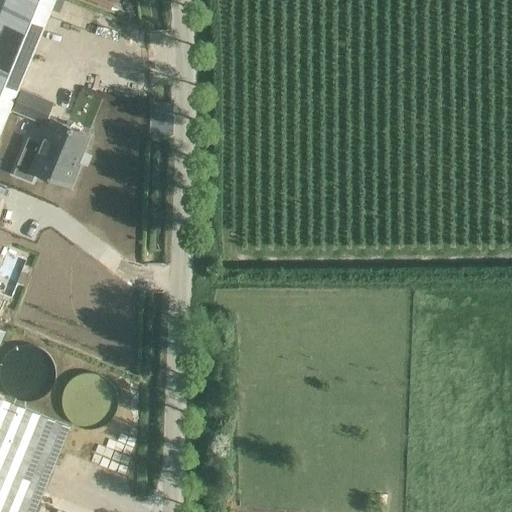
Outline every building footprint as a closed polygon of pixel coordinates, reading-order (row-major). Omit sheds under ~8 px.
[(0,133),(55,0),(3,0),(0,9),(0,133)] [(97,23),(93,36),(99,38),(96,47),(122,57),(130,34),(97,23)] [(21,88),(12,110),(45,124),(54,102),(21,88)] [(52,118),(30,170),(67,186),(89,134),(52,118)] [(0,511),(34,511),(70,426),(26,408),(0,396),(0,344),(6,330),(0,327),(0,511)]
